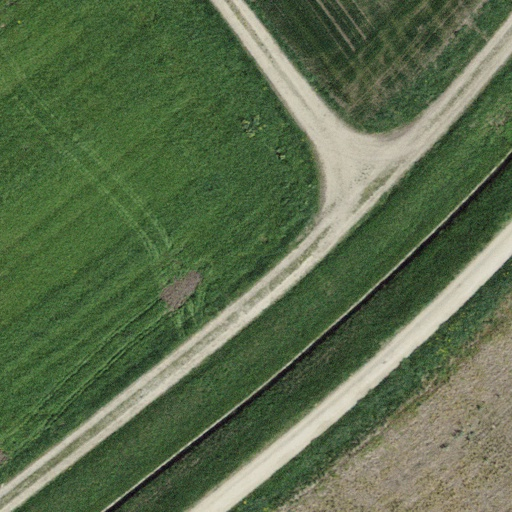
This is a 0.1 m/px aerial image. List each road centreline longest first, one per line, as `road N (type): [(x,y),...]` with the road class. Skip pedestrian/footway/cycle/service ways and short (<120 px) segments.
road 1 (track): [(0,488),(376,192),(511,29)]
road 2 (track): [(203,511),(419,326),(511,230)]
road 3 (track): [(376,192),(230,0)]
